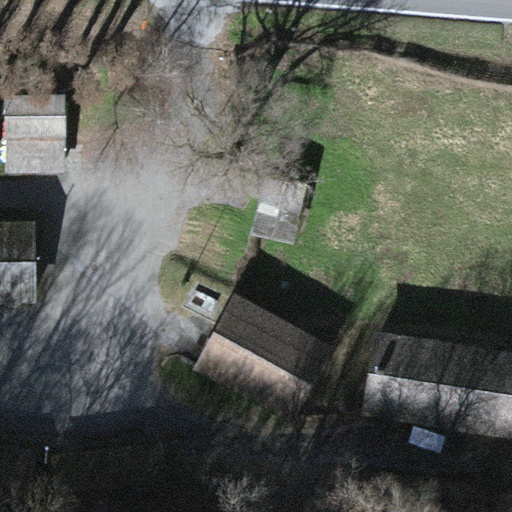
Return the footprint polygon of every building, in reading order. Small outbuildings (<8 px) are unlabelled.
[(49,75),(6,76),(7,121),(50,120),(49,75)] [(288,184),(260,171),(241,214),(269,228),(288,184)] [(11,186),(0,186),(0,239),(11,239),(11,186)] [(312,307),(225,259),(203,299),(291,347),(312,307)] [(511,322),(362,299),(352,370),(511,394),(511,322)] [(149,389),(41,397),(45,439),(152,431),(149,389)] [(22,394),(0,391),(0,433),(16,436),(22,394)] [(181,407),(184,429),(208,426),(205,404),(181,407)]
